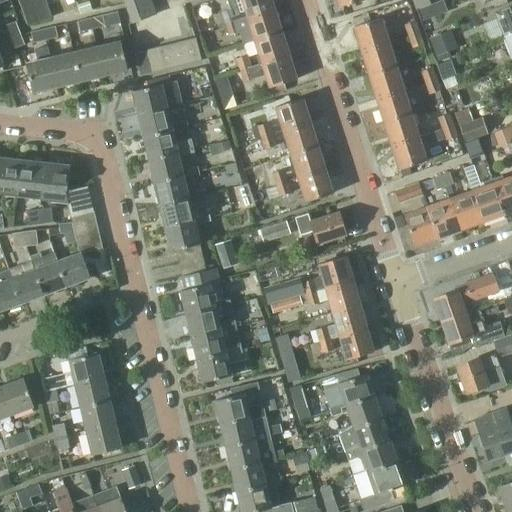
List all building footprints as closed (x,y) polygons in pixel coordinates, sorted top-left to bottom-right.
[(26,13),(49,4),(47,0),(22,0),(21,0),(26,13)] [(90,0),(85,0),(77,2),(81,14),(93,10),(90,0)] [(154,0),(140,0),(127,5),(133,22),(159,12),(154,0)] [(243,0),(245,5),(230,10),(234,21),(275,8),(272,0),(243,0)] [(419,8),(439,1),(438,0),(413,0),(417,9),(419,8)] [(443,0),(419,9),(423,20),(447,11),(443,0)] [(26,13),(31,25),(54,17),(49,4),(26,13)] [(505,35),(511,32),(511,5),(511,6),(495,12),(505,35)] [(244,43),(256,39),(282,31),(275,8),(225,24),(229,35),(240,32),(244,43)] [(229,10),(221,12),(225,24),(233,21),(229,10)] [(90,18),(93,29),(105,26),(103,15),(90,18)] [(363,50),(390,42),(382,17),(355,26),(363,50)] [(81,32),(93,29),(90,18),(78,21),(81,32)] [(416,20),(405,24),(409,36),(420,32),(416,20)] [(10,36),(21,32),(17,21),(6,25),(10,36)] [(44,29),(47,40),(59,37),(56,26),(44,29)] [(31,32),(34,42),(34,43),(47,40),(44,29),(31,32)] [(430,38),(437,56),(457,48),(450,30),(430,38)] [(263,63),(290,54),(282,31),(256,39),(263,63)] [(21,32),(10,36),(15,49),(25,45),(21,32)] [(409,36),(413,48),(425,44),(420,32),(409,36)] [(185,39),(191,62),(202,59),(197,36),(185,39)] [(178,65),(191,62),(185,39),(173,42),(178,65)] [(97,47),(104,75),(129,69),(122,41),(97,47)] [(166,68),(178,65),(173,42),(160,45),(166,68)] [(370,74),(397,65),(390,42),(363,50),(370,74)] [(154,71),(166,68),(160,45),(148,48),(154,71)] [(81,81),(104,75),(97,47),(73,53),(81,81)] [(141,74),(154,71),(148,48),(136,51),(141,74)] [(59,87),(81,81),(73,53),(52,59),(59,87)] [(252,67),(241,70),(245,82),(267,75),(271,86),(297,78),(290,54),(263,63),(252,67)] [(236,59),(240,70),(252,66),(248,55),(236,59)] [(34,93),(59,87),(52,59),(27,65),(34,93)] [(449,61),(437,65),(442,80),(455,76),(449,61)] [(378,98),(405,90),(397,65),(370,74),(378,98)] [(426,83),(437,79),(433,67),(421,71),(426,83)] [(222,99),(233,95),(227,75),(215,78),(222,99)] [(426,83),(427,87),(430,94),(441,90),(437,79),(426,83)] [(168,107),(163,84),(134,91),(140,114),(169,108),(169,111),(184,107),(182,98),(172,101),(172,106),(168,107)] [(385,122),(412,113),(405,90),(378,98),(385,122)] [(284,129),(311,120),(304,98),(277,106),(284,129)] [(140,114),(145,137),(174,130),(175,133),(180,132),(180,134),(190,132),(189,130),(190,130),(187,121),(177,124),(178,127),(174,129),(169,111),(169,108),(140,114)] [(469,108),(454,114),(465,142),(487,133),(481,117),(473,120),(469,108)] [(393,145),(420,136),(412,113),(385,122),(393,145)] [(438,117),(442,128),(454,124),(449,113),(438,117)] [(292,153),(319,145),(311,120),(284,129),(292,153)] [(269,122),(253,127),(256,138),(261,136),(273,132),(269,122)] [(442,128),(420,136),(422,145),(446,138),(447,140),(458,136),(454,124),(442,128)] [(511,124),(491,132),(496,147),(511,141),(511,124)] [(177,142),(175,133),(174,130),(145,137),(150,160),(179,153),(180,156),(195,152),(194,148),(198,147),(196,138),(192,139),(177,142)] [(273,132),(261,136),(265,149),(277,146),(273,132)] [(420,136),(393,145),(400,168),(427,159),(422,145),(420,136)] [(478,138),(465,143),(470,158),(484,153),(478,138)] [(319,145),(292,153),(300,177),(326,169),(319,145)] [(185,174),(180,156),(179,153),(150,160),(156,182),(185,175),(186,179),(200,175),(198,166),(188,169),(188,174),(185,174)] [(0,195),(16,197),(17,187),(18,187),(20,160),(0,158),(0,195)] [(41,190),(44,163),(20,160),(18,187),(41,190)] [(40,201),(68,203),(65,191),(67,191),(69,166),(44,163),(40,201)] [(276,185),(288,181),(284,169),(273,173),(276,185)] [(326,169),(300,177),(307,200),(334,192),(326,169)] [(450,172),(433,178),(437,190),(454,184),(450,172)] [(190,197),(186,179),(185,175),(156,182),(161,205),(190,198),(191,202),(206,198),(204,189),(194,192),(194,196),(190,197)] [(511,210),(511,176),(504,179),(503,175),(494,179),(506,213),(511,210)] [(483,221),(506,213),(494,179),(483,182),(485,186),(472,191),(483,221)] [(288,181),(276,185),(280,196),(292,193),(288,181)] [(399,202),(423,194),(419,183),(396,191),(399,202)] [(89,185),(67,191),(65,191),(68,203),(92,197),(89,185)] [(461,229),(483,221),(472,191),(451,198),(461,229)] [(428,206),(439,237),(461,229),(451,198),(450,198),(449,195),(441,198),(442,201),(428,206)] [(68,203),(71,216),(95,210),(92,197),(68,203)] [(194,212),(193,209),(191,202),(190,198),(161,205),(167,228),(196,221),(197,224),(212,220),(210,212),(194,212)] [(416,245),(439,237),(428,206),(405,214),(416,245)] [(39,209),(41,224),(53,222),(51,207),(39,209)] [(30,225),(41,224),(39,209),(28,211),(30,225)] [(74,228),(98,222),(95,210),(71,216),(74,228)] [(347,234),(339,211),(298,224),(301,234),(314,230),(319,243),(347,234)] [(61,234),(74,232),(71,221),(60,222),(61,234)] [(205,258),(197,224),(196,221),(167,228),(172,251),(176,250),(180,264),(205,258)] [(286,221),(260,230),(264,242),(290,233),(286,221)] [(77,241),(101,235),(98,222),(74,228),(77,241)] [(24,232),(26,246),(38,245),(37,230),(24,232)] [(14,248),(26,246),(24,232),(13,233),(14,248)] [(81,253),(82,253),(104,248),(101,235),(77,241),(80,253),(81,253)] [(230,237),(216,242),(224,265),(238,259),(230,237)] [(32,260),(44,294),(67,286),(58,261),(55,252),(42,257),(40,252),(30,256),(32,260)] [(58,261),(67,286),(90,277),(82,253),(81,253),(80,253),(58,261)] [(319,263),(323,276),(314,279),(302,282),(305,293),(354,279),(346,255),(319,263)] [(183,276),(207,270),(205,258),(180,264),(183,276)] [(21,303),(44,294),(32,260),(9,269),(21,303)] [(186,289),(182,290),(187,314),(216,307),(216,303),(225,301),(221,281),(217,267),(208,270),(183,276),(186,289)] [(0,272),(0,310),(21,303),(9,269),(0,272)] [(268,270),(259,272),(264,290),(272,288),(268,270)] [(434,296),(442,320),(474,309),(470,297),(472,296),(473,299),(499,289),(493,272),(457,285),(458,287),(434,296)] [(354,279),(305,293),(309,306),(321,303),(330,300),(334,311),(361,303),(354,279)] [(303,295),(271,305),(273,313),(306,304),(303,295)] [(193,336),(222,329),(221,325),(219,316),(234,313),(230,300),(225,301),(216,303),(216,307),(187,314),(193,336)] [(337,323),(310,331),(314,344),(319,342),(331,339),(341,336),(368,328),(361,303),(334,311),(337,323)] [(474,309),(442,320),(450,342),(459,338),(464,351),(495,339),(504,336),(499,322),(485,326),(480,312),(474,309)] [(193,336),(198,359),(227,352),(227,349),(240,345),(238,336),(239,336),(236,322),(221,325),(222,329),(193,336)] [(368,328),(341,336),(347,358),(374,350),(368,328)] [(287,331),(275,335),(288,380),(301,376),(287,331)] [(495,339),(495,340),(501,355),(511,350),(511,333),(504,336),(495,339)] [(331,339),(319,342),(322,353),(334,350),(331,339)] [(233,374),(230,362),(244,359),(245,359),(250,358),(247,348),(242,349),(241,345),(240,345),(227,349),(227,352),(198,359),(204,381),(233,374)] [(467,391),(486,384),(489,391),(506,385),(498,363),(499,363),(496,352),(481,358),(481,356),(458,364),(467,391)] [(56,389),(76,384),(104,377),(98,353),(70,360),(73,371),(42,379),(45,391),(56,389)] [(358,368),(323,380),(326,387),(324,388),(330,407),(346,402),(347,405),(376,395),(368,373),(361,375),(358,368)] [(104,377),(76,384),(81,407),(110,400),(104,377)] [(1,387),(11,414),(34,406),(24,378),(1,387)] [(232,396),(216,400),(221,424),(250,417),(251,420),(266,417),(265,412),(265,407),(264,404),(254,406),(248,407),(245,396),(261,393),(258,382),(231,388),(232,396)] [(0,418),(11,414),(1,387),(0,387),(0,418)] [(489,394),(493,403),(507,398),(504,388),(489,394)] [(45,391),(48,403),(59,401),(56,389),(45,391)] [(346,402),(330,407),(333,416),(343,413),(342,408),(347,406),(354,424),(355,427),(383,417),(376,395),(347,405),(346,402)] [(87,429),(115,422),(110,400),(81,407),(87,429)] [(302,421),(313,417),(309,406),(298,410),(302,421)] [(507,406),(477,417),(491,458),(511,450),(511,416),(510,417),(507,406)] [(194,418),(196,445),(215,444),(213,417),(194,418)] [(250,417),(221,424),(227,446),(256,439),(256,441),(257,442),(272,439),(270,430),(266,417),(251,420),(250,417)] [(345,452),(346,452),(362,447),(362,449),(391,439),(383,417),(355,427),(354,424),(338,430),(345,452)] [(115,422),(87,429),(93,454),(121,447),(115,422)] [(55,437),(67,434),(64,423),(53,426),(55,437)] [(18,434),(22,445),(34,441),(30,429),(18,434)] [(10,450),(22,445),(18,434),(6,438),(10,450)] [(67,434),(55,437),(58,450),(70,447),(67,434)] [(256,439),(227,446),(232,469),(261,462),(262,465),(277,462),(277,460),(286,458),(284,451),(275,453),(272,439),(257,442),(256,441),(256,439)] [(349,460),(358,457),(359,462),(366,459),(369,468),(370,471),(399,461),(391,439),(362,449),(362,447),(346,452),(349,460)] [(294,466),(307,463),(304,454),(291,457),(294,466)] [(356,482),(362,498),(360,498),(365,511),(395,500),(391,489),(407,484),(399,461),(370,471),(369,468),(354,473),(356,482)] [(272,478),(265,476),(262,465),(261,462),(232,469),(238,492),(267,485),(267,488),(277,486),(283,484),(280,476),(272,478)] [(0,489),(12,485),(8,474),(0,477),(0,489)] [(509,508),(511,506),(511,481),(501,485),(509,508)] [(42,492),(39,484),(16,492),(19,501),(42,492)] [(75,511),(71,503),(73,502),(66,485),(53,490),(59,508),(49,511),(75,511)] [(267,488),(267,485),(238,492),(242,511),(254,511),(256,511),(255,511),(293,511),(292,502),(281,504),(277,486),(267,488)] [(95,494),(101,511),(126,511),(117,486),(95,494)] [(71,503),(75,511),(101,511),(95,494),(73,502),(71,503)]
